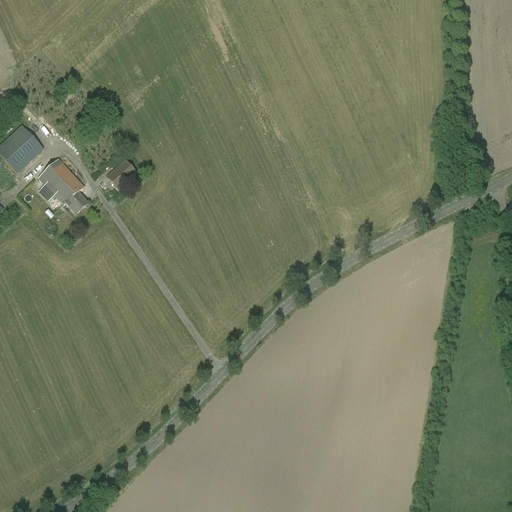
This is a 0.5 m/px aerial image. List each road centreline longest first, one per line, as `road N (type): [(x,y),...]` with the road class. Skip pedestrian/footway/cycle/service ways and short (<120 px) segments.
road 1 (tertiary): [(64,511),(167,429),(305,287),(341,260),(506,175)]
road 2 (unclassified): [(511,343),(506,175)]
